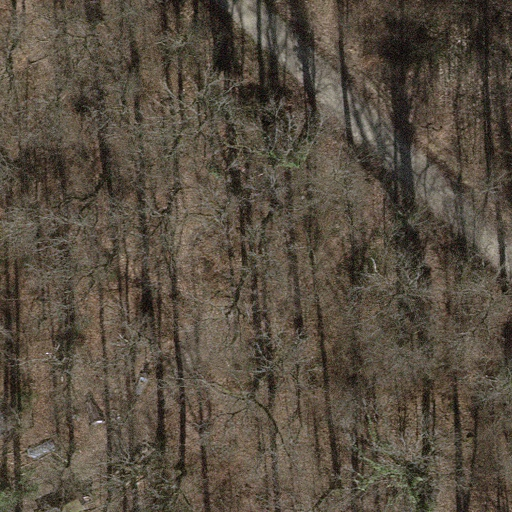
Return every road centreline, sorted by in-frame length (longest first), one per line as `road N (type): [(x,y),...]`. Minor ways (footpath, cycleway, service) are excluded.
road 1 (track): [(0,508),(95,472),(129,448),(208,347),(302,279),(408,156)]
road 2 (track): [(244,0),(511,253)]
